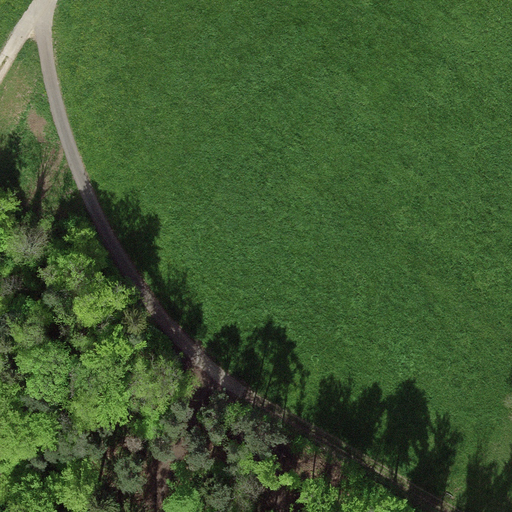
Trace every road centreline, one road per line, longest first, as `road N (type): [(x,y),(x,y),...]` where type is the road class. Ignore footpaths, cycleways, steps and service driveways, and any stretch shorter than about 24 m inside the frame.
road 1 (track): [(53,0),(57,139),(148,319),(249,439),(239,511)]
road 2 (track): [(207,388),(411,511)]
